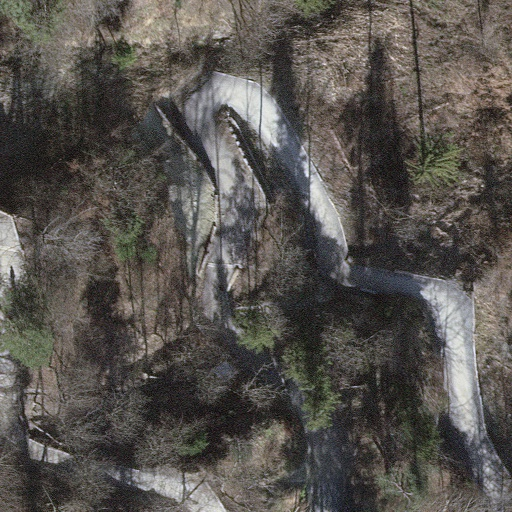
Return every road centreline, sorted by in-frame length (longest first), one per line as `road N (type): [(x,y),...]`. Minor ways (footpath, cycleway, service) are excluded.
road 1 (track): [(492,511),(490,485),(464,425),(449,313),(424,290),(340,273),(305,177),(256,108),(224,90),(204,104),(205,119),(228,152),(245,206),(215,304),(247,357),(299,389),(315,415),(328,511)]
road 2 (track): [(210,511),(162,484),(35,458),(17,441),(4,377),(11,266),(0,235)]
